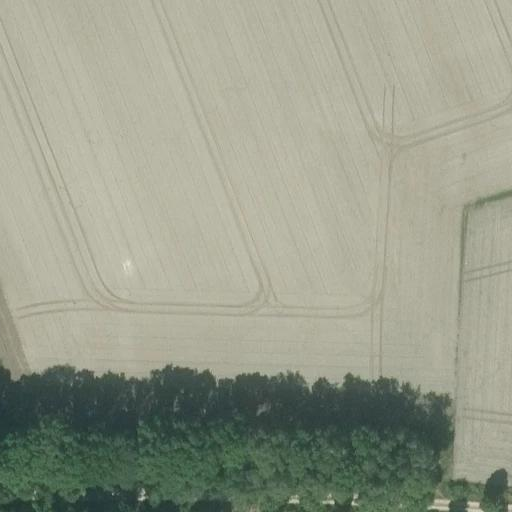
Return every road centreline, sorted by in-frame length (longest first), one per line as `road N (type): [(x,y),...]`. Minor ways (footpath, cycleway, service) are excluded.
road 1 (track): [(455,509),(217,500)]
road 2 (track): [(217,500),(0,495)]
